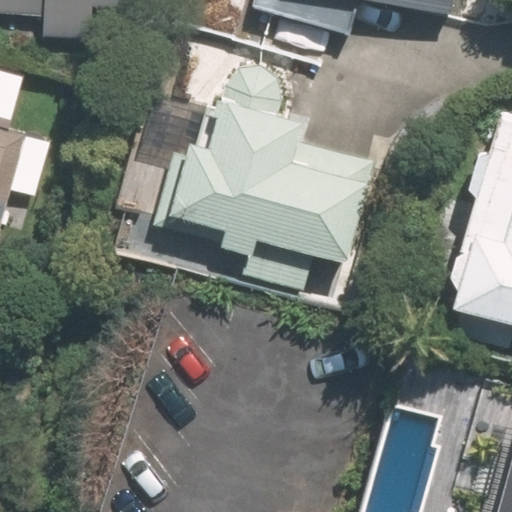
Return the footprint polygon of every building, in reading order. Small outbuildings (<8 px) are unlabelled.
[(0,0),(0,5),(54,8),(52,48),(65,48),(64,66),(104,68),(107,0),(0,0)] [(367,0),(296,0),(363,16),(367,0)] [(178,205),(359,262),(387,171),(311,147),(323,109),(284,96),(294,65),(248,50),(233,95),(215,89),(178,205)] [(27,67),(0,59),(0,231),(9,234),(46,106),(19,98),(27,67)] [(511,130),(464,286),(511,300),(511,130)] [(511,511),(511,402),(438,379),(396,511),(511,511)]
